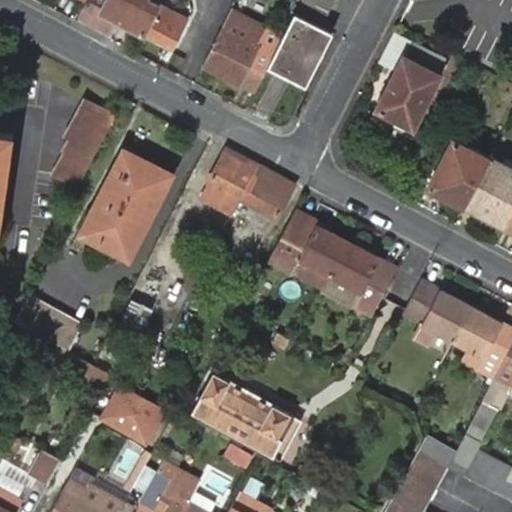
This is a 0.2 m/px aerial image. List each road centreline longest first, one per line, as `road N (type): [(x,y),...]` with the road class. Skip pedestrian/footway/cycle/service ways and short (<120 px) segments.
road 1 (residential): [(0,3),(301,159)]
road 2 (residential): [(301,159),(511,273)]
road 3 (residential): [(301,159),(384,0)]
